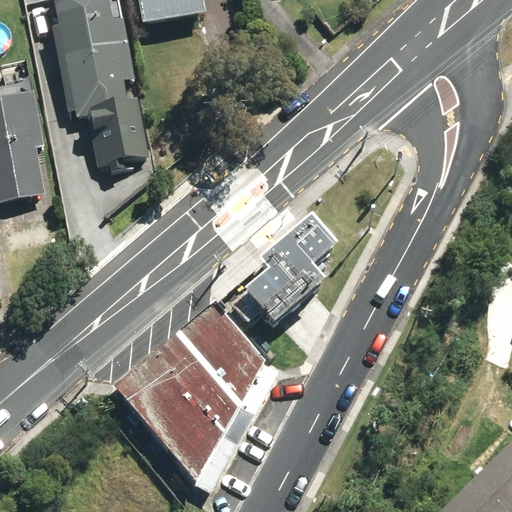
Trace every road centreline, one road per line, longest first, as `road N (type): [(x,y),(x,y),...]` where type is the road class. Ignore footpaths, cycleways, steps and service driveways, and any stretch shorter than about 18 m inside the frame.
road 1 (secondary): [(410,47),(0,404)]
road 2 (residential): [(266,511),(447,162),(440,78),(410,47)]
